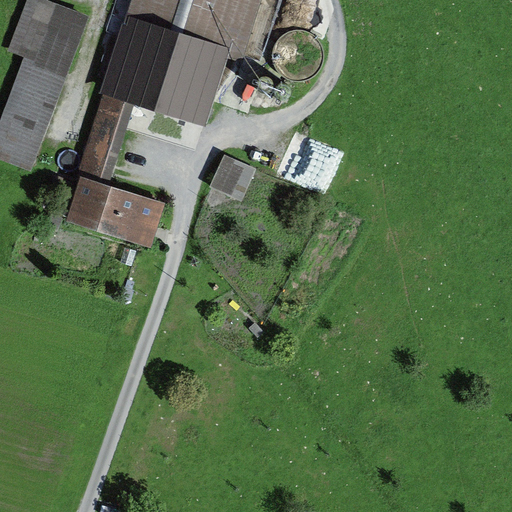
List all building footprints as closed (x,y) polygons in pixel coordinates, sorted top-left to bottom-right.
[(261,0),(136,0),(105,96),(201,127),(224,57),(241,62),(261,0)] [(85,24),(31,3),(11,54),(29,61),(0,135),(0,157),(28,169),(85,24)] [(272,59),(304,85),(332,52),(301,25),(272,59)] [(256,173),(226,159),(211,191),(241,205),(256,173)] [(162,207),(81,182),(67,226),(149,251),(162,207)]
